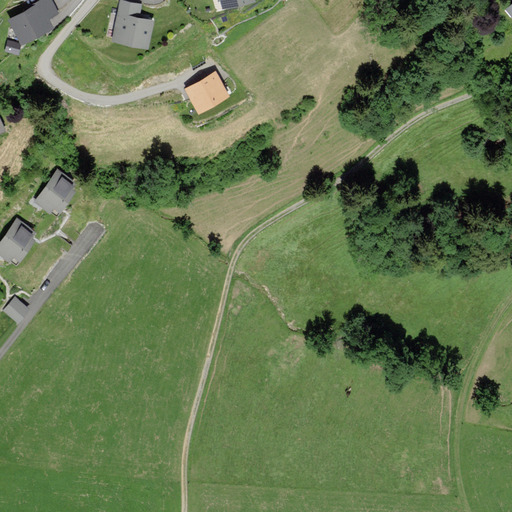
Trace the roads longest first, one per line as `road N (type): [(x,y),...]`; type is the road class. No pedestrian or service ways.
road 1 (track): [(511,71),(422,115),(240,245),(186,440),(183,511)]
road 2 (track): [(511,295),(463,392),(456,461),(468,511)]
road 3 (residential): [(0,352),(97,227)]
